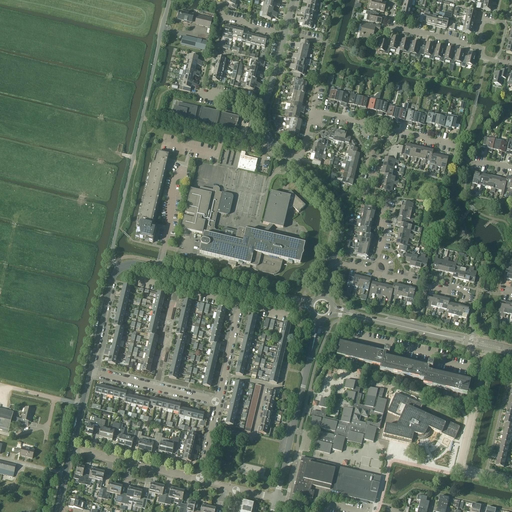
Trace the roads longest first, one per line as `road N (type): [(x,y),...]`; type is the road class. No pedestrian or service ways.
road 1 (unclassified): [(118,269),(112,247),(169,0)]
road 2 (track): [(106,149),(76,208),(14,220),(2,281)]
road 3 (residential): [(374,272),(387,230),(387,201),(366,196),(378,129)]
road 4 (tertiary): [(276,498),(313,340)]
road 5 (residential): [(511,482),(458,470),(482,370)]
road 6 (residential): [(341,336),(482,370)]
road 7 (tertiary): [(486,346),(351,314)]
road 8 (tertiary): [(288,298),(159,268)]
road 9 (residential): [(217,402),(89,372)]
road 10 (residential): [(198,479),(71,449)]
